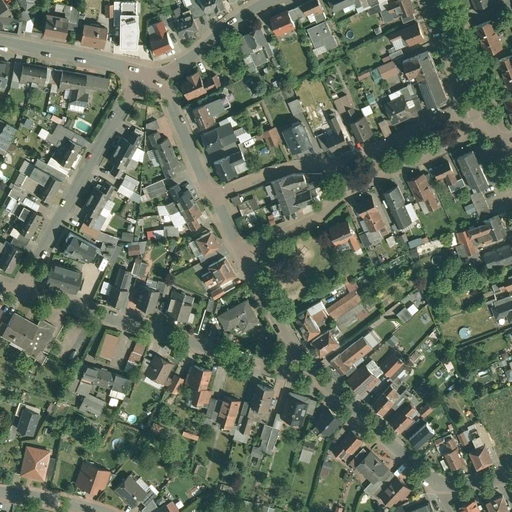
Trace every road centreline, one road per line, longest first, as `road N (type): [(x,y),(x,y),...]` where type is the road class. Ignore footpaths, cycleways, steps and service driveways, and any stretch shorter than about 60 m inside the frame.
road 1 (residential): [(307,366),(273,367),(19,291)]
road 2 (residential): [(19,291),(122,102),(155,75)]
road 3 (residential): [(450,115),(331,165),(279,170),(211,196)]
road 4 (residential): [(463,138),(239,252)]
road 5 (residential): [(511,475),(470,484),(426,474),(307,366)]
road 6 (residential): [(155,75),(0,43)]
road 7 (residential): [(155,75),(270,0)]
road 8 (residential): [(211,196),(155,75)]
road 9 (residential): [(307,366),(239,252)]
